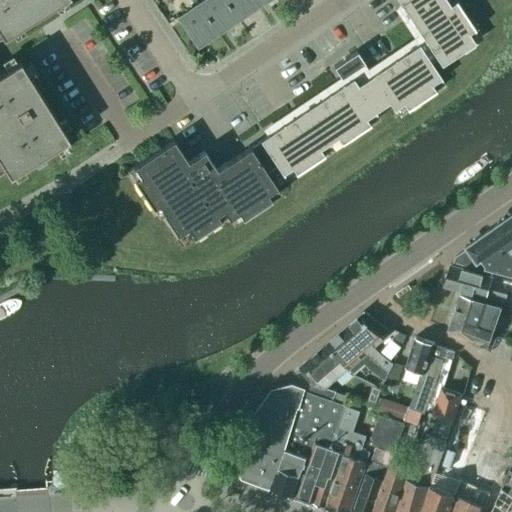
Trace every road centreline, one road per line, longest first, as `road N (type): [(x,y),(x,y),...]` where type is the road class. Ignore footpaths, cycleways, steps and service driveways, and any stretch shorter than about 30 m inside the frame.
road 1 (tertiary): [(186,509),(230,400),(251,379),(511,186)]
road 2 (residential): [(345,0),(195,101)]
road 3 (tertiary): [(12,511),(144,509)]
road 4 (residential): [(195,101),(129,0)]
